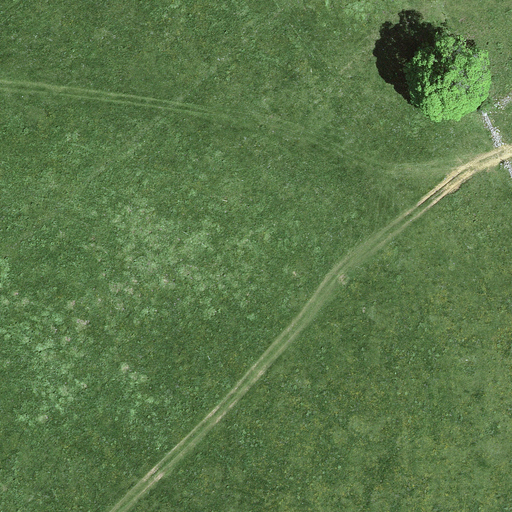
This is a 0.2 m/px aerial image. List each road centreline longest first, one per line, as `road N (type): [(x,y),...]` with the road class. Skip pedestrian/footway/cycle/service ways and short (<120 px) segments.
road 1 (track): [(122,511),(425,202),(511,149)]
road 2 (track): [(473,168),(378,167),(221,116),(0,86)]
